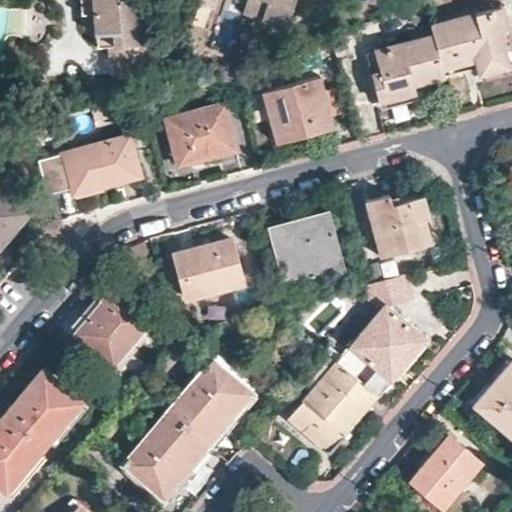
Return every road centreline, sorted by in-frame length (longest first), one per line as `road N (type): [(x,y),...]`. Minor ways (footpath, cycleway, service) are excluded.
road 1 (residential): [(0,353),(99,235),(168,206),(451,132)]
road 2 (residential): [(451,132),(484,254),(490,316),(322,511)]
road 3 (residential): [(321,511),(252,465),(212,511)]
